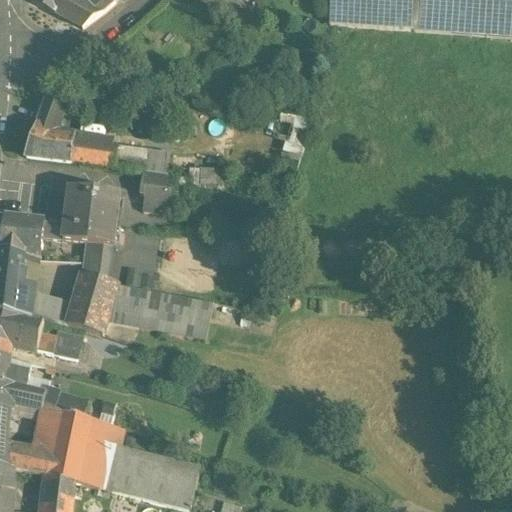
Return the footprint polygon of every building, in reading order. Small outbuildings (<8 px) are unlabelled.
[(32,0),(31,4),(61,20),(71,0),(32,0)] [(88,7),(74,0),(71,0),(61,20),(74,27),(89,8),(88,7)] [(96,0),(88,7),(89,8),(74,27),(83,31),(105,15),(116,5),(112,0),(96,0)] [(412,0),(330,0),(329,27),(411,33),(412,0)] [(412,0),(411,33),(432,35),(433,0),(412,0)] [(511,0),(433,0),(432,35),(511,41),(511,0)] [(140,80),(80,77),(78,100),(138,104),(140,80)] [(67,98),(50,97),(44,112),(62,117),(65,109),(67,99),(67,98)] [(62,117),(44,112),(39,125),(49,129),(47,134),(54,135),(62,117)] [(49,129),(39,125),(25,159),(83,168),(86,147),(75,145),(75,139),(54,135),(47,134),(49,129)] [(143,155),(117,151),(86,147),(83,168),(140,176),(143,155)] [(163,158),(143,155),(140,176),(143,177),(160,179),(163,158)] [(160,179),(143,177),(140,199),(145,200),(143,216),(167,219),(173,181),(160,179)] [(120,198),(70,192),(66,228),(46,226),(44,242),(94,248),(114,251),(120,198)] [(47,224),(4,219),(0,252),(24,260),(40,265),(44,242),(46,226),(47,224)] [(114,251),(94,248),(90,281),(109,286),(114,251)] [(24,260),(0,252),(0,253),(0,270),(23,274),(24,260)] [(23,274),(0,270),(0,315),(32,323),(32,319),(34,303),(28,302),(30,292),(20,291),(23,274)] [(90,281),(82,278),(74,308),(67,329),(103,340),(113,306),(118,289),(109,286),(90,281)] [(118,289),(113,306),(132,310),(137,293),(118,289)] [(213,307),(137,293),(132,310),(132,313),(140,330),(206,343),(213,307)] [(74,308),(35,297),(34,303),(32,319),(67,329),(74,308)] [(32,323),(0,315),(0,361),(9,363),(11,348),(39,354),(42,337),(44,326),(32,323)] [(52,339),(42,337),(39,354),(65,359),(68,343),(57,341),(52,339)] [(9,363),(0,361),(0,386),(6,388),(25,393),(30,379),(8,373),(9,363)] [(6,388),(0,386),(0,429),(3,430),(4,414),(14,415),(16,407),(41,413),(43,414),(45,410),(46,399),(37,396),(25,393),(6,388)] [(56,393),(39,389),(37,396),(46,399),(45,410),(62,415),(83,421),(88,408),(63,401),(56,393)] [(62,415),(45,410),(43,414),(41,413),(36,438),(56,442),(62,415)] [(83,421),(62,415),(56,442),(52,458),(50,478),(75,485),(75,486),(99,492),(110,451),(115,432),(83,421)] [(125,435),(115,432),(110,451),(119,453),(119,454),(120,454),(124,435),(125,435)] [(1,447),(0,447),(0,467),(15,471),(50,478),(52,458),(1,447)] [(119,453),(110,451),(99,492),(172,511),(190,511),(199,478),(131,461),(120,454),(119,454),(119,453)] [(15,471),(0,467),(0,480),(14,481),(15,471)] [(75,485),(50,478),(46,511),(71,511),(75,486),(75,485)] [(14,481),(0,480),(0,496),(14,497),(14,481)] [(12,511),(14,497),(0,496),(0,511),(12,511)]
